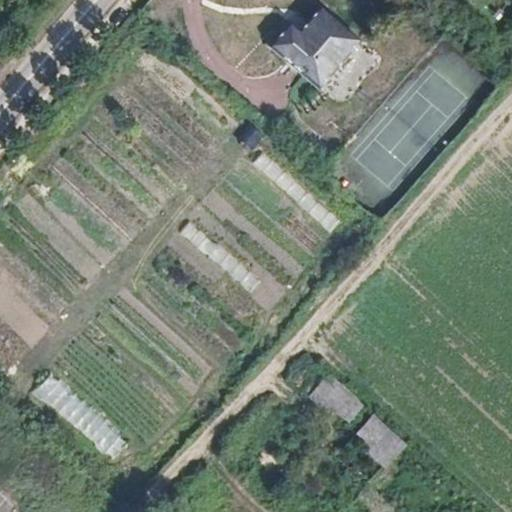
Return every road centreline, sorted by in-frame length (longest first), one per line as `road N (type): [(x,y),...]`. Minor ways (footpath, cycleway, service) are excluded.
road 1 (track): [(138,511),(511,103)]
road 2 (track): [(304,335),(495,511)]
road 3 (secondary): [(96,0),(0,112)]
